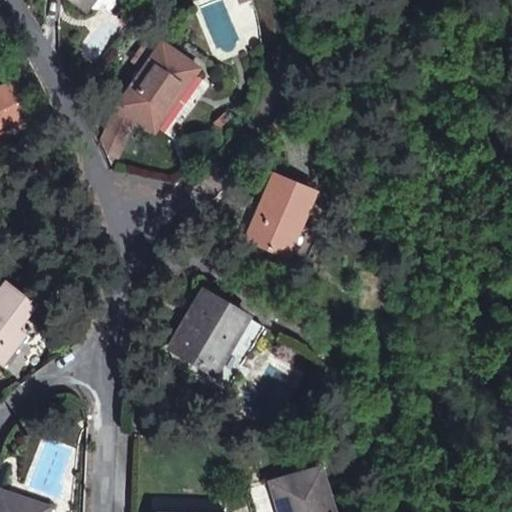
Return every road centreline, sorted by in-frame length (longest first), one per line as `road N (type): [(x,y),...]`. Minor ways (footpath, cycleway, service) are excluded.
road 1 (residential): [(97,371),(96,337),(128,225),(94,172)]
road 2 (residential): [(120,511),(123,438),(97,371)]
road 3 (residential): [(97,371),(38,393),(0,446)]
